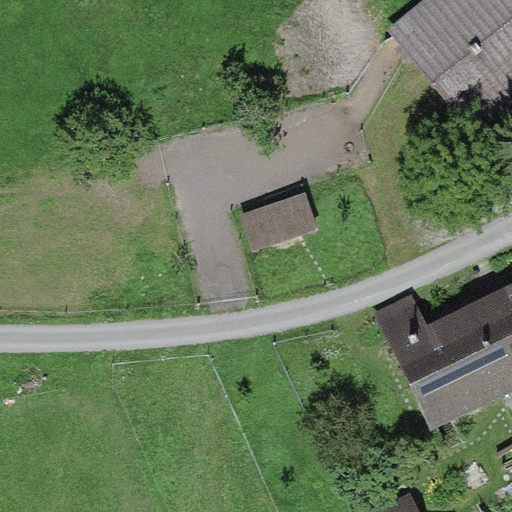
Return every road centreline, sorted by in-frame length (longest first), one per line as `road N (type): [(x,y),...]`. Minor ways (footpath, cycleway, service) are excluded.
road 1 (unclassified): [(0,345),(232,335),(337,308),(451,264),(511,227)]
road 2 (track): [(127,343),(195,511)]
